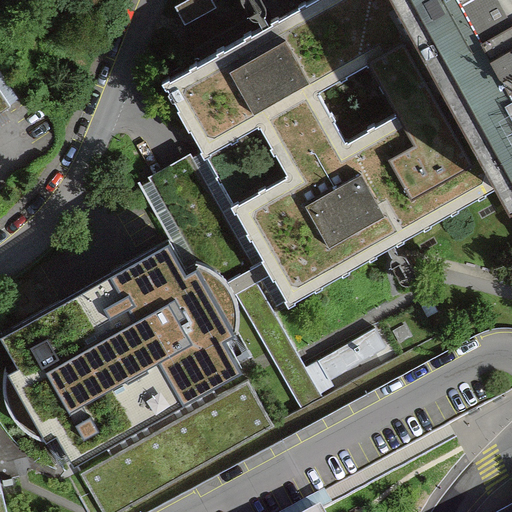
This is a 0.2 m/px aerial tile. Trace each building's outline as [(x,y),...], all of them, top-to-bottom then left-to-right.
[(511,0),(326,0),(161,94),(178,124),(287,318),(507,195),(511,203),(511,0)] [(178,0),(187,15),(215,0),(178,0)] [(0,109),(13,101),(0,81),(0,109)] [(225,341),(239,333),(240,323),(239,310),(233,297),(229,289),(226,284),(215,273),(202,267),(188,275),(170,243),(5,334),(23,366),(9,374),(8,382),(9,392),(11,403),(15,413),(23,423),(31,430),(40,435),(48,439),(62,431),(106,511),(124,511),(198,472),(274,429),(225,341)] [(257,283),(233,297),(298,412),(322,398),(301,361),(257,283)]
